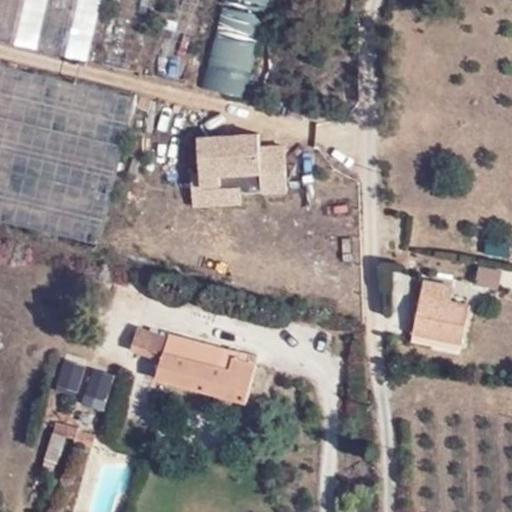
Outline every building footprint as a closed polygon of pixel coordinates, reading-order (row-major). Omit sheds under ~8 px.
[(0,0),(0,39),(86,59),(99,0),(0,0)] [(149,0),(106,0),(92,61),(133,71),(149,0)] [(182,84),(202,0),(160,0),(143,73),(182,84)] [(264,0),(212,0),(191,87),(241,100),(264,0)] [(131,94),(0,63),(0,220),(97,244),(131,94)] [(490,282),(473,279),(473,288),(488,290),(490,282)] [(433,338),(432,344),(460,350),(468,304),(449,300),(452,286),(423,281),(414,334),(433,338)] [(154,377),(205,390),(209,372),(194,366),(202,339),(146,322),(136,321),(130,346),(160,354),(154,377)] [(412,341),(432,344),(433,338),(414,334),(412,341)] [(209,372),(205,390),(246,400),(255,359),(246,358),(248,352),(202,339),(194,366),(209,372)] [(95,434),(77,430),(75,441),(92,445),(95,434)]
